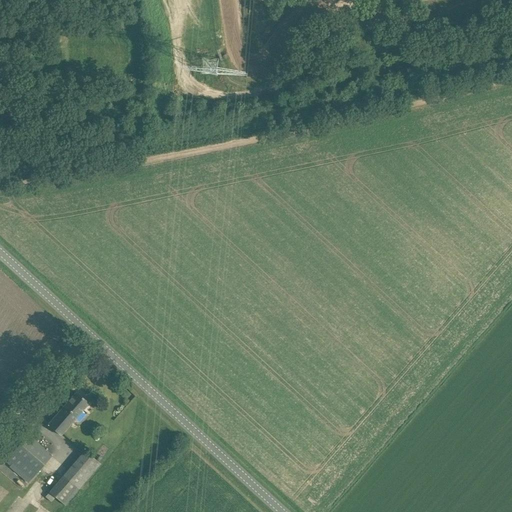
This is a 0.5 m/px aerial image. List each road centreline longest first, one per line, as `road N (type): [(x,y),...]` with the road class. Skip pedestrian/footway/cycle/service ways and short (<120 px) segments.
road 1 (track): [(0,189),(193,153),(511,77)]
road 2 (tertiary): [(284,511),(0,250)]
road 3 (track): [(0,430),(87,330)]
